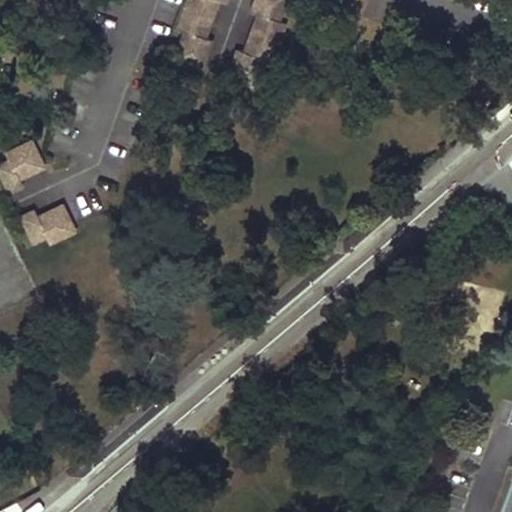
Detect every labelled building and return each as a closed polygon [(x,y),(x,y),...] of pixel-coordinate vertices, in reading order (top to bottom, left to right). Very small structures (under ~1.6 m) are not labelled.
[(184,31),(174,57),(201,67),(211,40),(204,37),(217,0),(218,0),(225,2),(225,0),(187,0),(177,29),(184,31)] [(227,76),(254,86),(264,60),(271,62),(285,23),(278,20),(285,0),(254,0),(251,11),(258,14),(244,51),(237,49),(227,76)] [(0,163),(0,174),(9,192),(22,185),(19,178),(43,166),(30,140),(5,153),(8,160),(0,163)] [(49,242),(75,230),(62,204),(38,217),(34,210),(21,217),(33,242),(46,236),(49,242)] [(511,511),(511,480),(500,511),(511,511)]
